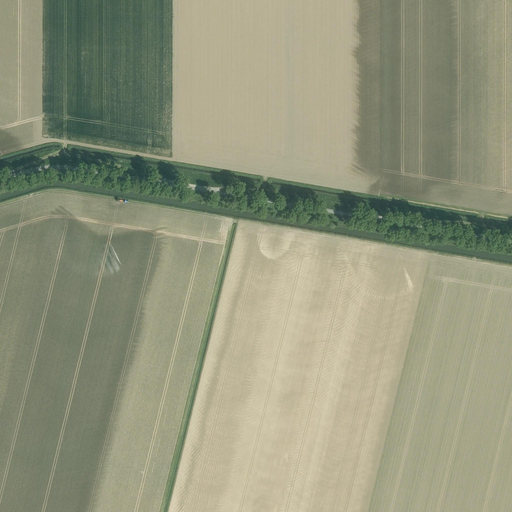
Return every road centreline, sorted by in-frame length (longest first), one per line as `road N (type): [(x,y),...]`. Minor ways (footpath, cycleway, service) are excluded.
road 1 (unclassified): [(0,179),(65,167),(511,241)]
road 2 (track): [(166,183),(74,155),(4,178)]
road 3 (track): [(373,218),(262,189),(213,191)]
